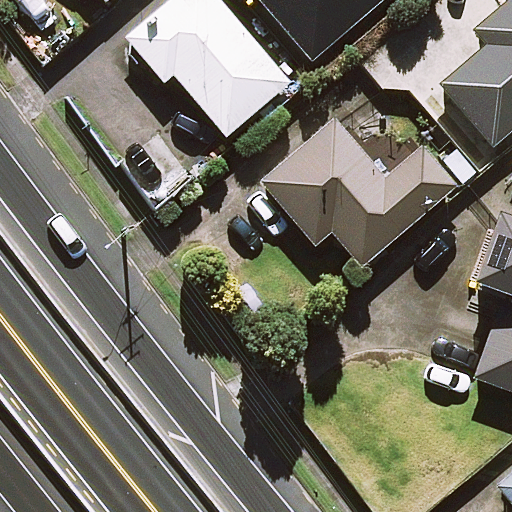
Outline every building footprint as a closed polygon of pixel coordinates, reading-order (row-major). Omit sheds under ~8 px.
[(283,85),(209,0),(173,0),(123,43),(159,85),(168,77),(221,139),(283,85)] [(379,0),(251,0),(307,63),(379,0)] [(511,130),(511,0),(502,0),(467,30),(483,48),(436,89),(489,151),(511,130)] [(384,176),(332,119),(256,188),(311,248),(326,235),(358,270),(449,188),(414,149),(384,176)] [(182,169),(159,137),(118,165),(150,211),(171,196),(162,183),(182,169)] [(511,227),(490,220),(465,287),(511,304),(511,227)] [(511,323),(492,316),(469,380),(511,396),(511,323)] [(511,473),(494,489),(511,509),(511,473)]
